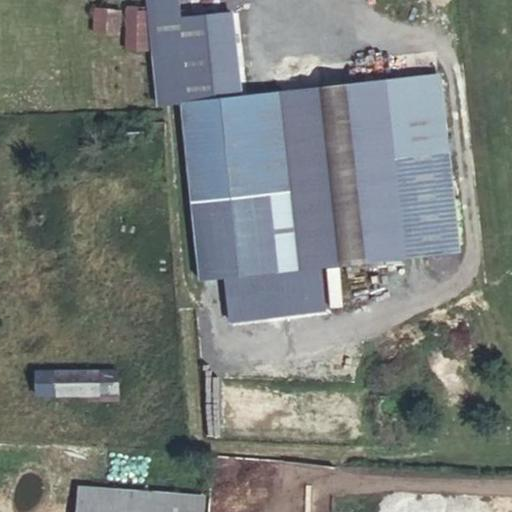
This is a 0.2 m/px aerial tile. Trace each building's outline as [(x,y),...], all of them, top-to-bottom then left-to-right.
[(146,77),(146,24),(126,22),(124,76),(146,77)] [(107,48),(107,25),(86,25),(85,48),(107,48)] [(231,47),(180,53),(190,136),(182,137),(203,317),(228,314),(231,333),(288,327),(286,307),(407,294),(395,191),(449,185),(441,107),(387,113),(241,130),(231,47)] [(135,168),(136,150),(102,149),(102,168),(135,168)] [(153,150),(136,150),(135,168),(154,168),(153,150)] [(104,406),(103,380),(25,382),(26,408),(104,406)] [(352,511),(354,503),(287,498),(286,511),(352,511)] [(79,511),(207,511),(207,508),(80,500),(79,511)]
